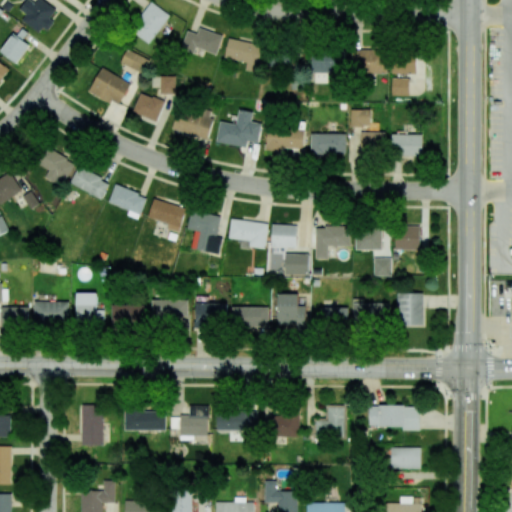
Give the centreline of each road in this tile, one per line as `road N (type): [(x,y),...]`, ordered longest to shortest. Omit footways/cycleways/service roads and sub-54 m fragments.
road 1 (secondary): [(469,369),(0,365)]
road 2 (residential): [(39,94),(148,157),(229,181),(470,191)]
road 3 (secondary): [(469,369),(469,0)]
road 4 (residential): [(228,0),(318,16),(470,16)]
road 5 (residential): [(0,133),(110,0)]
road 6 (residential): [(49,366),(48,511)]
road 7 (secondary): [(467,511),(469,369)]
